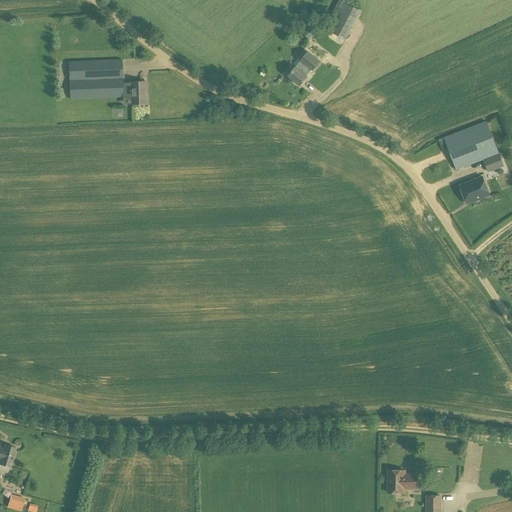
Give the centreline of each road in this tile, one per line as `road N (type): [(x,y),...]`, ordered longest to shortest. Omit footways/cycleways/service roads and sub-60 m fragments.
road 1 (unclassified): [(511,321),(411,170),(352,134),(206,87),(94,0)]
road 2 (track): [(511,441),(370,427),(126,440),(0,417)]
